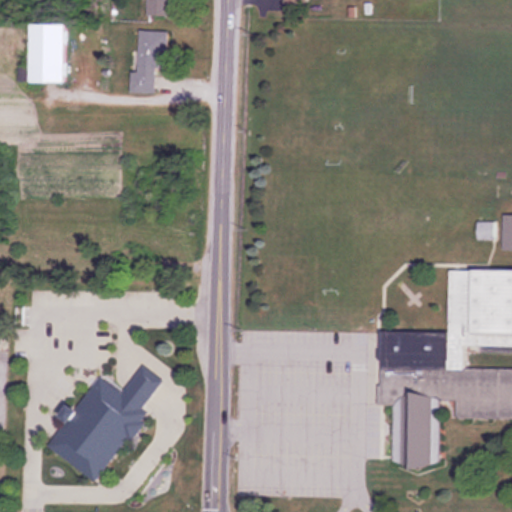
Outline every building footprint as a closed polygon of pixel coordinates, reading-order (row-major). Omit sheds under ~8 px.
[(149,0),(150,17),(176,17),(176,0),(149,0)] [(67,82),(67,24),(31,24),(31,82),(67,82)] [(170,32),(141,31),(139,71),(133,71),(132,92),(157,93),(158,64),(168,65),(170,32)] [(496,221),(479,221),(479,239),(496,239),(496,221)] [(382,331),(380,405),(395,406),(395,396),(405,396),(404,466),(441,466),(442,401),(458,401),(458,418),(503,419),(504,369),(467,368),(467,345),(511,346),(511,269),(452,268),(451,332),(382,331)] [(50,446),(98,481),(129,438),(132,440),(151,414),(144,409),(157,391),(165,381),(144,366),(137,377),(125,393),(102,377),(78,409),(72,404),(63,416),(69,420),(50,446)]
